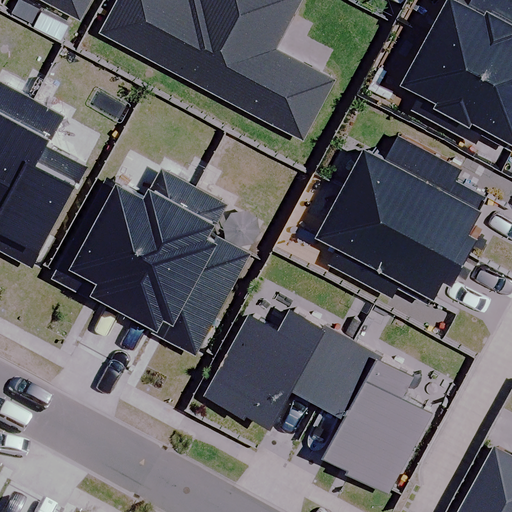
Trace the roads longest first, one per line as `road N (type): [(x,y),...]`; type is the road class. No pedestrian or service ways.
road 1 (residential): [(0,387),(232,511)]
road 2 (residential): [(511,343),(421,511)]
